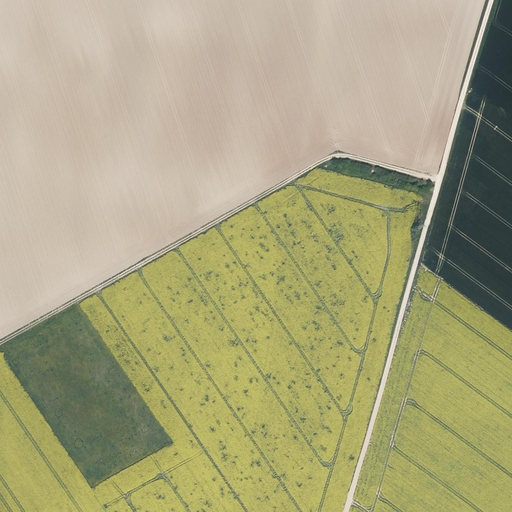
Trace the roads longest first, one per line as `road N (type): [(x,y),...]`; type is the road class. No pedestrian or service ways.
road 1 (track): [(491,0),(345,511)]
road 2 (track): [(0,342),(324,158),(351,155),(439,179)]
